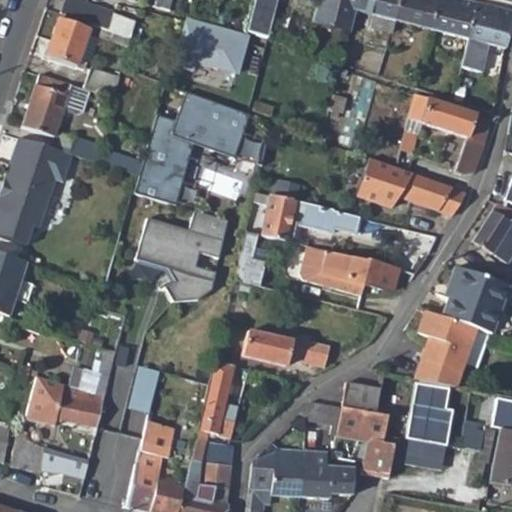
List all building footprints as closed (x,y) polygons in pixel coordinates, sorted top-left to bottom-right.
[(71,0),(66,0),(62,16),(90,26),(101,29),(106,31),(111,13),(71,0)] [(253,0),(244,34),(266,40),(275,8),(276,0),(253,0)] [(276,0),(275,8),(288,11),(290,0),(276,0)] [(317,0),(317,2),(311,24),(349,34),(355,11),(357,0),(317,0)] [(357,0),(355,11),(371,15),(391,20),(395,0),(357,0)] [(395,0),(391,20),(429,30),(436,0),(395,0)] [(463,0),(436,0),(429,30),(466,39),(475,3),(463,0)] [(466,39),(459,67),(479,72),(487,45),(503,50),(511,13),(475,3),(466,39)] [(275,8),(266,40),(279,43),(288,11),(275,8)] [(111,13),(106,31),(133,40),(138,23),(111,13)] [(371,15),(368,26),(388,30),(391,20),(371,15)] [(58,20),(51,40),(55,42),(50,59),(77,68),(89,30),(58,20)] [(192,72),(194,64),(233,76),(243,40),(182,23),(170,66),(192,72)] [(89,30),(77,68),(82,70),(84,62),(91,59),(101,29),(90,26),(89,30)] [(51,40),(45,57),(50,59),(55,42),(51,40)] [(86,71),(80,90),(83,91),(114,100),(120,82),(86,71)] [(326,138),(362,144),(373,76),(352,72),(348,91),(334,88),(326,138)] [(37,77),(21,127),(52,137),(60,111),(76,115),(83,91),(80,90),(37,77)] [(247,116),(183,92),(173,122),(154,116),(146,140),(138,168),(135,177),(129,195),(173,208),(190,149),(232,161),(247,116)] [(412,95),(406,119),(463,139),(451,176),(461,179),(471,177),(483,146),(489,122),(412,95)] [(403,131),(398,150),(412,154),(418,135),(403,131)] [(1,195),(0,195),(42,209),(51,181),(61,184),(71,156),(68,155),(15,138),(2,179),(4,188),(1,195)] [(73,140),(68,155),(71,156),(93,164),(96,154),(98,148),(73,140)] [(96,154),(93,164),(135,177),(138,168),(96,154)] [(368,159),(355,196),(389,208),(398,196),(452,216),(463,197),(464,194),(368,159)] [(255,176),(251,191),(255,192),(269,195),(272,180),(255,176)] [(255,192),(253,200),(267,204),(260,236),(284,242),(289,224),(332,235),(332,230),(355,235),(358,218),(269,195),(255,192)] [(0,195),(0,239),(20,246),(28,225),(36,228),(42,209),(0,195)] [(511,211),(494,205),(472,241),(506,262),(511,252),(511,211)] [(225,223),(191,213),(186,233),(144,221),(132,262),(163,271),(171,284),(160,290),(170,305),(196,303),(208,293),(210,288),(214,271),(194,267),(198,253),(217,257),(225,223)] [(242,232),(230,281),(259,288),(264,264),(252,262),(257,235),(242,232)] [(307,249),(300,276),(304,288),(362,303),(365,291),(390,297),(396,272),(307,249)] [(0,317),(2,318),(18,263),(0,257),(0,317)] [(454,292),(444,322),(475,332),(494,338),(511,290),(458,271),(451,291),(454,292)] [(427,341),(411,382),(452,391),(462,365),(475,332),(444,322),(425,315),(417,336),(427,341)] [(219,330),(215,346),(235,350),(237,346),(243,347),(246,333),(220,327),(219,330)] [(475,332),(462,365),(481,371),(494,338),(475,332)] [(243,347),(241,356),(286,368),(288,359),(325,369),(329,354),(310,350),(299,347),(246,333),(243,347)] [(301,337),(299,347),(310,350),(313,339),(301,337)] [(211,364),(195,433),(205,435),(215,437),(219,422),(221,411),(232,369),(211,364)] [(20,367),(18,373),(27,376),(29,369),(20,367)] [(138,367),(129,410),(148,415),(159,371),(138,367)] [(18,373),(17,379),(25,381),(27,376),(18,373)] [(34,378),(23,419),(52,427),(54,419),(95,431),(103,400),(34,378)] [(344,384),(339,411),(374,416),(379,391),(344,384)] [(447,391),(414,384),(404,441),(445,447),(451,412),(444,410),(447,391)] [(498,431),(489,486),(511,489),(511,403),(495,400),(488,429),(498,431)] [(308,404),(295,418),(298,421),(330,426),(329,437),(334,438),(336,427),(339,411),(308,404)] [(221,411),(219,422),(232,425),(235,414),(221,411)] [(336,427),(334,438),(366,443),(361,471),(388,477),(390,463),(393,447),(381,445),(383,437),(386,418),(374,416),(339,411),(336,427)] [(54,419),(52,427),(93,438),(95,431),(54,419)] [(0,462),(4,464),(11,425),(0,422),(0,462)] [(219,422),(215,437),(228,440),(232,425),(219,422)] [(140,451),(127,510),(134,511),(176,511),(183,483),(157,477),(161,457),(155,456),(161,427),(146,424),(142,442),(140,451)] [(161,427),(155,456),(161,457),(167,458),(173,430),(161,427)] [(195,433),(193,441),(203,443),(205,435),(195,433)] [(15,439),(10,467),(40,473),(44,449),(18,437),(15,439)] [(383,437),(381,445),(393,447),(390,463),(441,472),(445,447),(404,441),(383,437)] [(183,483),(176,511),(223,511),(229,491),(231,449),(203,443),(193,441),(183,483)] [(247,503),(245,511),(260,511),(261,504),(269,505),(269,497),(299,499),(303,454),(277,451),(271,443),(251,464),(247,503)] [(44,449),(40,473),(80,482),(86,458),(44,449)] [(303,454),(299,499),(328,501),(329,495),(349,496),(351,470),(330,469),(332,457),(303,454)]
